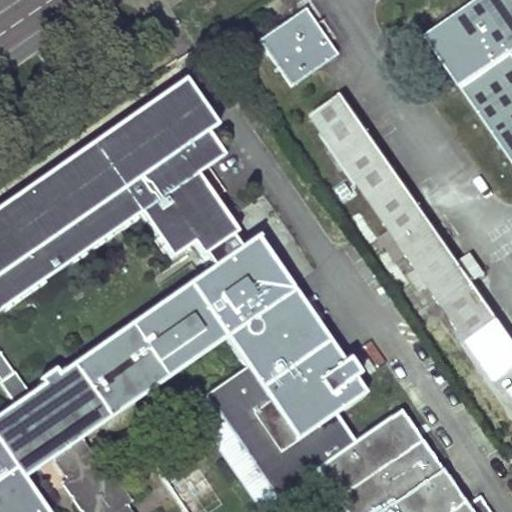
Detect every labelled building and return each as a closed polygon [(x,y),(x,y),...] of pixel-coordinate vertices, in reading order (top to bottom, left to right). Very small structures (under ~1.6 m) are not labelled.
[(511,162),(511,0),(481,0),(426,39),(511,162)] [(335,56),(303,11),(257,42),(289,88),(335,56)] [(419,292),(428,286),(465,341),(495,320),(340,96),(310,116),(389,230),(406,255),(417,270),(408,276),(419,292)] [(0,511),(39,511),(28,415),(87,511),(136,511),(88,433),(219,353),(237,511),(271,511),(310,447),(349,511),(466,511),(406,413),(373,433),(172,102),(0,206),(0,310),(137,228),(219,276),(0,407),(0,511)] [(368,245),(378,238),(359,211),(349,218),(368,245)] [(406,255),(389,230),(378,238),(395,263),(406,255)] [(409,284),(385,249),(375,256),(399,291),(409,284)] [(494,408),(439,325),(431,331),(485,413),(494,408)]
